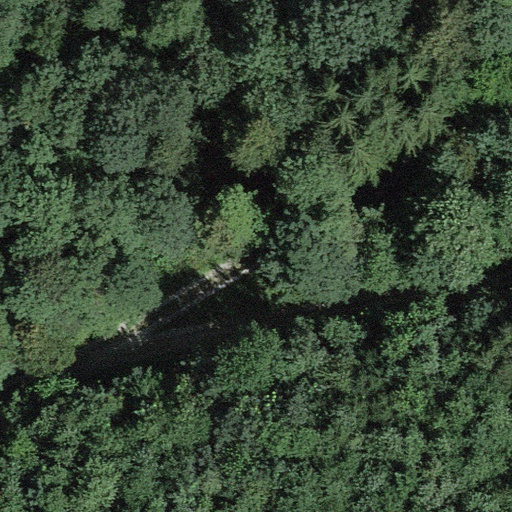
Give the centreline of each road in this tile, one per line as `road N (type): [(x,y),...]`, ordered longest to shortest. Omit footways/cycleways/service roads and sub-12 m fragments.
road 1 (track): [(131,333),(511,90)]
road 2 (track): [(511,280),(131,333)]
road 3 (track): [(131,333),(0,392)]
